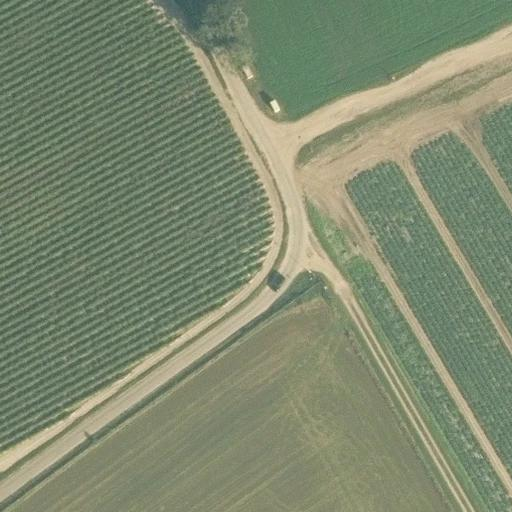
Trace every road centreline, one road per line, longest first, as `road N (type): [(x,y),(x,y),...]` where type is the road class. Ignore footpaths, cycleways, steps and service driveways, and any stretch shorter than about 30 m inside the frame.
road 1 (unclassified): [(0,490),(290,271),(306,248),(277,159),(200,0)]
road 2 (track): [(470,511),(322,260),(306,248)]
